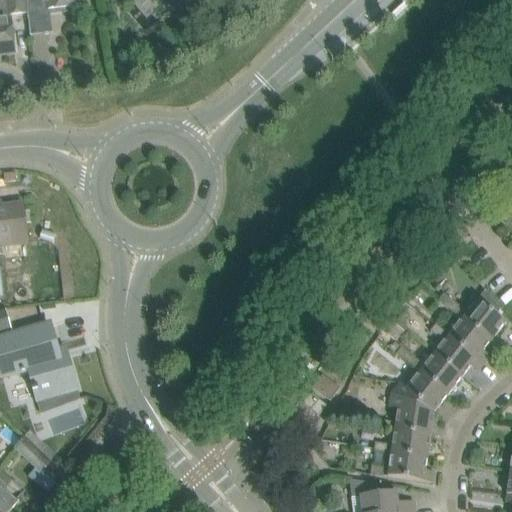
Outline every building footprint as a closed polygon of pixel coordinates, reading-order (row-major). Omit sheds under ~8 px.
[(0,0),(0,55),(15,54),(10,16),(25,13),(23,0),(0,0)] [(84,0),(25,0),(28,13),(75,7),(75,10),(86,9),(84,0)] [(4,246),(28,244),(22,205),(0,208),(0,204),(0,242),(4,242),(4,246)] [(474,297),(458,317),(462,320),(463,319),(491,341),(492,341),(506,323),(497,316),(501,310),(485,291),(478,300),(474,297)] [(448,309),(454,302),(444,294),(438,301),(448,309)] [(454,302),(448,309),(458,317),(464,310),(454,302)] [(483,352),(491,341),(463,319),(462,320),(449,337),(484,365),(490,358),(483,352)] [(404,331),(391,321),(384,330),(396,340),(404,331)] [(60,361),(49,325),(0,338),(0,369),(3,378),(29,371),(37,401),(76,390),(68,359),(60,361)] [(435,325),(430,332),(439,339),(442,336),(444,333),(444,332),(435,325)] [(478,373),(484,365),(449,337),(434,355),(463,377),(471,367),(478,373)] [(396,355),(405,363),(411,356),(401,348),(396,355)] [(448,396),(463,377),(434,355),(420,373),(448,396)] [(421,363),(411,356),(405,363),(415,370),(421,363)] [(434,413),(448,396),(420,373),(406,389),(399,384),(391,394),(434,413)] [(330,402),(340,389),(322,376),(317,383),(313,388),(330,402)] [(318,400),(304,389),(295,400),(298,403),(310,411),(318,400)] [(434,414),(434,413),(391,394),(391,395),(388,409),(397,410),(394,431),(430,436),(434,414)] [(310,411),(317,417),(318,417),(326,406),(318,400),(310,411)] [(377,419),(376,428),(389,430),(390,421),(377,419)] [(394,431),(391,454),(427,459),(430,436),(394,431)] [(15,449),(40,472),(49,462),(25,439),(15,449)] [(374,443),(373,451),(386,453),(387,445),(374,443)] [(425,472),(427,459),(391,454),(388,477),(433,484),(434,473),(425,472)] [(371,467),(370,476),(383,478),(384,469),(371,467)] [(0,472),(0,511),(9,511),(10,511),(25,492),(0,472)] [(352,511),(410,511),(415,511),(414,502),(398,504),(396,492),(376,495),(375,485),(349,481),(352,511)]
